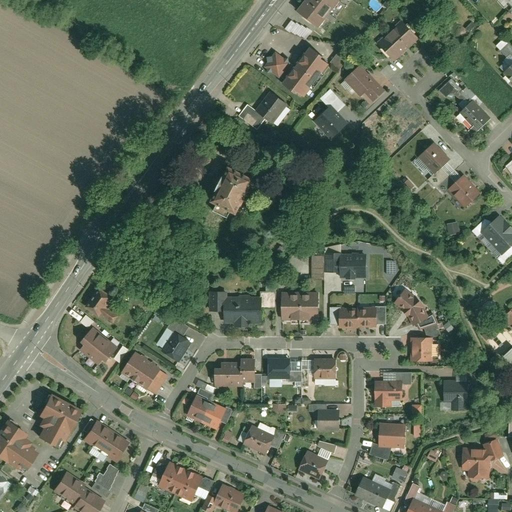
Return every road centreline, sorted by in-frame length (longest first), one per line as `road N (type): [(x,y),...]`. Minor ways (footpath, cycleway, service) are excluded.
road 1 (secondary): [(33,339),(185,111),(274,0)]
road 2 (residential): [(155,428),(206,345),(353,345),(357,421),(330,507)]
road 3 (residential): [(155,428),(330,507)]
road 4 (residential): [(30,344),(155,428)]
